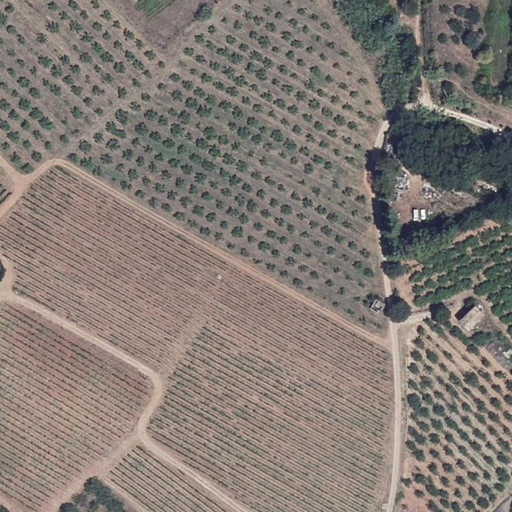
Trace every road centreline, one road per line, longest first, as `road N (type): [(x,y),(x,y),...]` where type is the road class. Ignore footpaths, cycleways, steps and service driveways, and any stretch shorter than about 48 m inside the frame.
road 1 (unclassified): [(420,85),(377,138),(399,288),(409,467),(397,511)]
road 2 (track): [(4,293),(158,377),(160,399),(145,423),(153,443),(244,511)]
